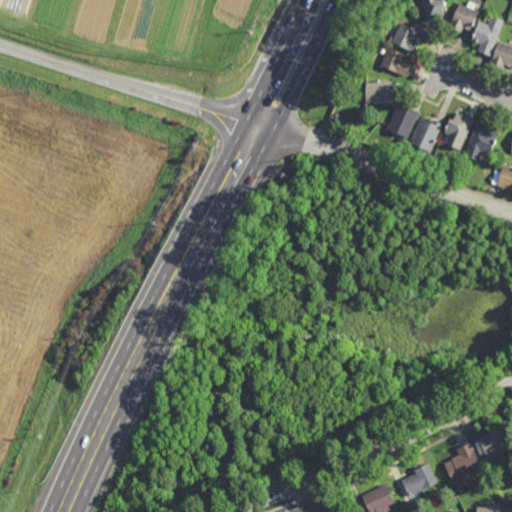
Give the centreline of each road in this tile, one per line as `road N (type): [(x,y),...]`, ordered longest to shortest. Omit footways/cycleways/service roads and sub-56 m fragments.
road 1 (trunk): [(75,511),(337,0)]
road 2 (trunk): [(308,0),(52,511)]
road 3 (residential): [(511,382),(384,450),(227,511)]
road 4 (residential): [(247,121),(511,214)]
road 5 (tertiary): [(247,121),(0,44)]
